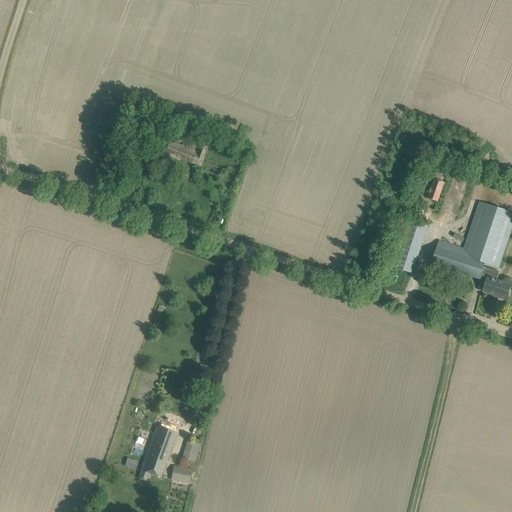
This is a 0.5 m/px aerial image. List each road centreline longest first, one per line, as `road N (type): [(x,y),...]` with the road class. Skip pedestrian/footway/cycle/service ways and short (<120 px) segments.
road 1 (unclassified): [(511,335),(0,170)]
road 2 (track): [(413,511),(460,318)]
